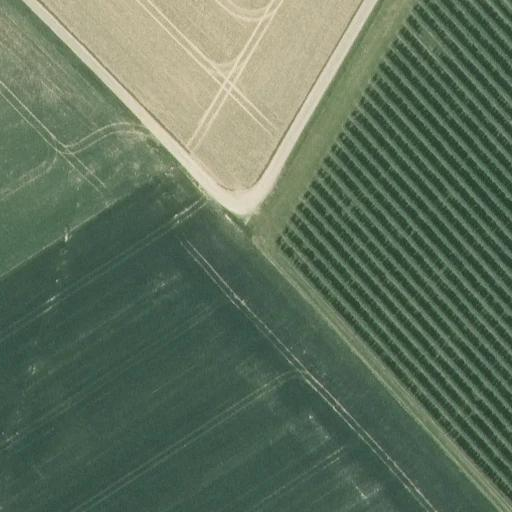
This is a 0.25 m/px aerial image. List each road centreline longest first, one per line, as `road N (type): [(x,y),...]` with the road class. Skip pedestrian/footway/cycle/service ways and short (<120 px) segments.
road 1 (residential): [(125,99),(208,187),(232,207),(245,205),(370,0)]
road 2 (track): [(24,0),(125,99)]
